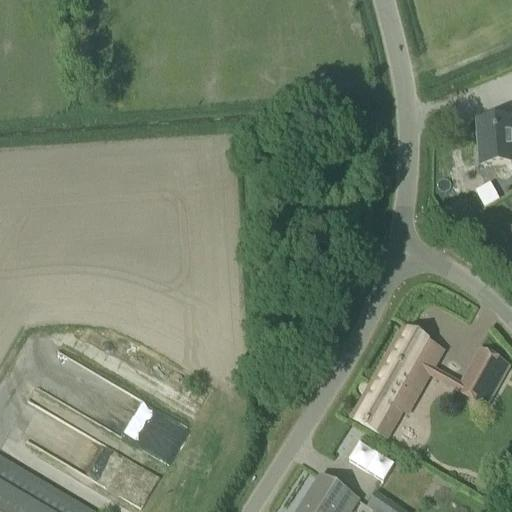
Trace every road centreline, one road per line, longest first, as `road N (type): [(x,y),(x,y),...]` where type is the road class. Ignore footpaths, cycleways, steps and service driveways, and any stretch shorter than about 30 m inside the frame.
road 1 (unclassified): [(250,511),(383,296),(400,243)]
road 2 (unclassified): [(400,243),(406,113),(383,0)]
road 3 (unclassified): [(511,323),(481,292),(400,243)]
